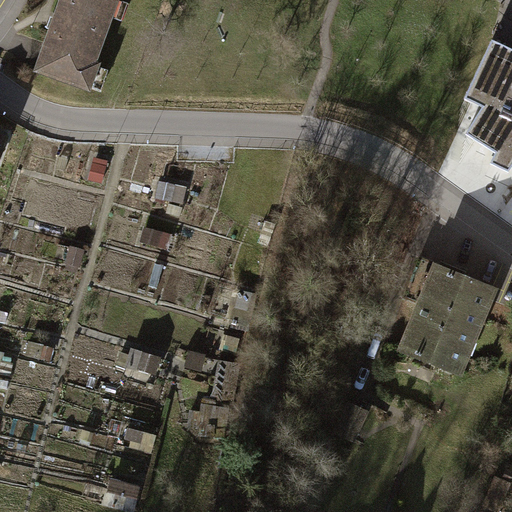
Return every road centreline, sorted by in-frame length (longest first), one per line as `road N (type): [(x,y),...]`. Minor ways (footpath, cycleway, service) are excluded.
road 1 (residential): [(0,88),(63,119),(339,136),(402,163),(511,242)]
road 2 (track): [(130,122),(24,511)]
